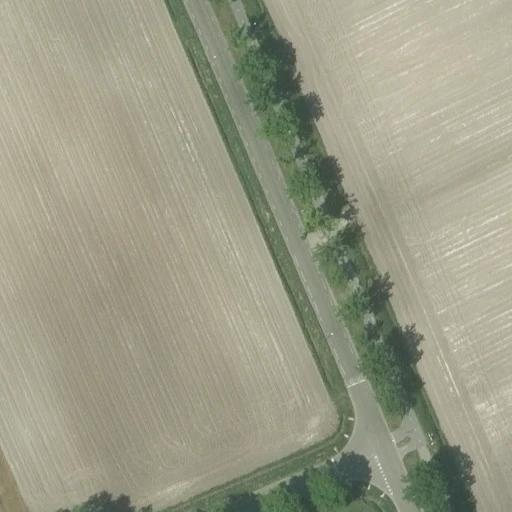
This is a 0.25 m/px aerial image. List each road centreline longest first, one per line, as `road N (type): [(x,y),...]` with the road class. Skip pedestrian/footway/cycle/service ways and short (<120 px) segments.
road 1 (unclassified): [(383,455),(196,0)]
road 2 (unclassified): [(247,511),(383,455)]
